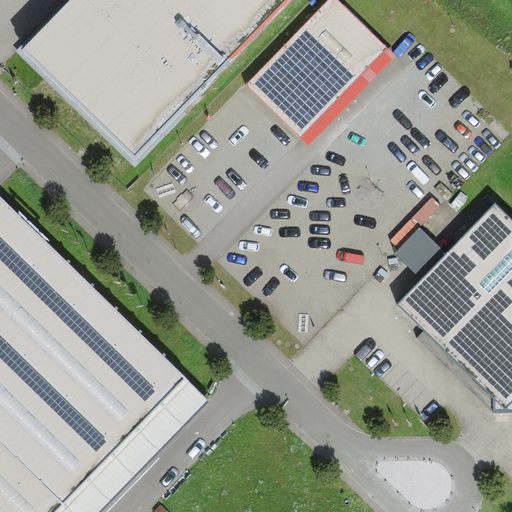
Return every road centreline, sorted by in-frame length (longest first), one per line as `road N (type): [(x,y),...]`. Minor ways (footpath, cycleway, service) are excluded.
road 1 (residential): [(347,444),(0,113)]
road 2 (residential): [(458,511),(467,474),(449,453),(347,444)]
